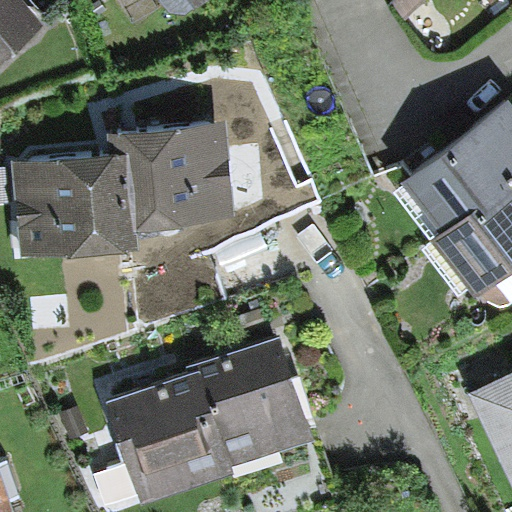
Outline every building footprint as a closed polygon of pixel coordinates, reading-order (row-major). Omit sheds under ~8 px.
[(0,0),(0,56),(44,21),(26,0),(0,0)] [(158,0),(176,22),(204,0),(203,0),(158,0)] [(511,85),(388,180),(432,238),(424,244),(458,289),(511,247),(511,85)] [(141,226),(139,209),(237,199),(227,102),(107,114),(109,137),(13,146),(22,237),(141,226)] [(185,355),(187,360),(200,395),(207,392),(232,457),(319,424),(279,319),(185,355)] [(234,461),(232,457),(207,392),(200,395),(187,360),(106,390),(142,494),(234,461)] [(511,462),(511,364),(473,383),(511,462)] [(0,511),(11,511),(0,479),(0,511)]
